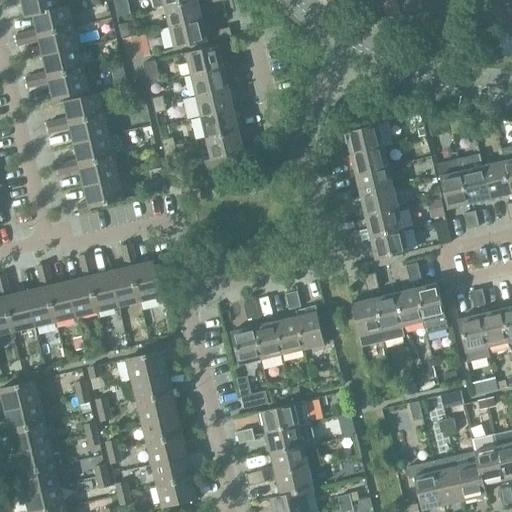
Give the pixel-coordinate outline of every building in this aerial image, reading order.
[(60,8),(60,7),(58,0),(21,0),(25,17),(33,15),(33,14),(60,8)] [(152,0),(154,8),(164,6),(189,0),(152,0)] [(189,0),(164,6),(169,27),(203,19),(198,0),(189,0)] [(38,35),(73,27),(68,5),(60,7),(60,8),(33,14),(33,15),(37,30),(27,33),(29,43),(39,40),(38,35)] [(467,11),(470,23),(485,20),(482,7),(467,11)] [(203,19),(169,27),(174,49),(208,41),(203,19)] [(129,23),(120,26),(123,38),(132,36),(129,23)] [(43,56),(78,48),(73,27),(38,35),(39,40),(43,56)] [(231,36),(229,28),(218,30),(220,38),(231,36)] [(18,46),(29,43),(27,33),(16,36),(18,46)] [(132,36),(123,38),(128,60),(145,56),(140,34),(132,36)] [(186,53),(191,75),(224,67),(219,45),(186,53)] [(39,85),(49,83),(48,77),(83,69),(78,48),(43,56),(47,73),(37,75),(39,85)] [(143,63),(148,84),(160,82),(155,60),(143,63)] [(191,75),(196,96),(229,88),(224,67),(191,75)] [(48,77),(49,83),(53,99),(89,91),(83,69),(48,77)] [(28,88),(39,85),(37,75),(26,78),(28,88)] [(196,96),(201,117),(234,109),(229,88),(196,96)] [(69,123),(104,115),(99,93),(64,101),(68,118),(58,121),(60,131),(71,128),(69,123)] [(151,98),(153,106),(165,103),(163,95),(151,98)] [(165,103),(153,106),(155,114),(167,111),(165,103)] [(201,117),(206,138),(239,130),(243,129),(240,117),(236,118),(234,109),(201,117)] [(74,144),(109,136),(104,115),(69,123),(71,128),(74,144)] [(60,131),(58,121),(47,123),(49,133),(60,131)] [(350,154),(384,146),(394,143),(389,122),(379,124),(345,132),(350,154)] [(430,135),(437,133),(434,122),(428,123),(430,135)] [(239,130),(206,138),(211,159),(204,160),(207,170),(230,165),(228,156),(244,152),(239,130)] [(70,173),(80,170),(79,165),(114,157),(109,136),(74,144),(78,160),(68,163),(70,173)] [(161,140),(163,148),(175,145),(173,137),(161,140)] [(175,145),(163,148),(165,155),(185,150),(184,143),(175,145)] [(350,154),(355,175),(389,167),(384,146),(350,154)] [(511,146),(501,149),(504,160),(511,194),(511,146)] [(341,148),(333,150),(336,161),(344,160),(341,148)] [(336,161),(333,150),(325,152),(328,163),(336,161)] [(480,154),(459,159),(470,204),(491,199),(483,165),(480,154)] [(79,165),(80,170),(84,186),(119,178),(114,157),(79,165)] [(470,204),(459,159),(437,164),(440,176),(448,209),(470,204)] [(504,160),(483,165),(491,199),(511,194),(504,160)] [(59,175),(70,173),(68,163),(57,165),(59,175)] [(355,175),(360,196),(394,188),(389,167),(355,175)] [(119,178),(84,186),(88,202),(77,204),(79,215),(90,212),(89,208),(125,200),(119,178)] [(360,196),(365,217),(399,209),(394,188),(360,196)] [(351,190),(343,192),(346,203),(353,202),(351,190)] [(346,203),(343,192),(335,194),(338,205),(346,203)] [(235,194),(211,193),(210,210),(234,212),(235,194)] [(239,194),(239,220),(268,220),(268,194),(239,194)] [(433,218),(445,215),(441,199),(429,202),(433,218)] [(365,217),(370,238),(404,230),(399,209),(365,217)] [(464,214),(465,221),(477,218),(475,211),(464,214)] [(477,218),(465,221),(467,229),(479,227),(477,218)] [(440,245),(451,242),(446,221),(435,223),(440,245)] [(404,230),(370,238),(375,260),(409,252),(404,230)] [(361,232),(353,234),(356,245),(363,244),(361,232)] [(356,245),(353,234),(345,236),(348,247),(356,245)] [(124,257),(134,255),(132,244),(122,246),(124,257)] [(79,256),(82,267),(92,265),(89,254),(79,256)] [(132,266),(140,301),(162,296),(154,261),(137,265),(134,255),(124,257),(127,268),(132,266)] [(406,266),(408,273),(419,271),(418,263),(406,266)] [(37,266),(40,277),(50,275),(47,264),(37,266)] [(90,276),(98,311),(119,306),(111,271),(95,275),(92,265),(82,267),(85,278),(90,276)] [(111,271),(119,306),(140,301),(132,266),(127,268),(111,271)] [(419,271),(408,273),(410,281),(421,278),(419,271)] [(364,276),(366,283),(377,280),(376,273),(364,276)] [(47,286),(56,321),(77,316),(69,281),(52,285),(50,275),(40,277),(42,288),(47,286)] [(69,281),(77,316),(98,311),(90,276),(85,278),(69,281)] [(377,280),(366,283),(368,291),(379,288),(377,280)] [(437,283),(415,288),(423,321),(426,333),(448,328),(437,283)] [(0,286),(0,296),(0,298),(5,296),(14,331),(35,326),(26,291),(10,295),(8,285),(0,286)] [(26,291),(35,326),(56,321),(47,286),(42,288),(26,291)] [(415,288),(394,293),(402,326),(423,321),(415,288)] [(470,291),(472,299),(484,296),(482,289),(470,291)] [(286,294),(287,301),(299,299),(297,291),(286,294)] [(402,326),(394,293),(373,298),(384,341),(405,336),(402,326)] [(5,296),(0,298),(0,297),(0,334),(14,331),(5,296)] [(484,296),(472,299),(474,307),(486,304),(484,296)] [(384,341),(373,298),(351,303),(362,346),(384,341)] [(299,299),(287,301),(289,309),(301,307),(299,299)] [(244,304),(245,311),(257,309),(255,301),(244,304)] [(511,306),(501,309),(509,342),(511,341),(511,306)] [(257,309),(245,311),(247,319),(259,316),(257,309)] [(501,309),(480,314),(488,347),(509,342),(501,309)] [(317,311),(295,316),(303,350),(325,345),(317,311)] [(488,347),(480,314),(458,319),(466,353),(488,347)] [(295,316),(274,321),(282,355),(303,350),(295,316)] [(274,321),(253,326),(261,360),(282,355),(274,321)] [(261,360),(253,326),(231,331),(239,365),(261,360)] [(127,359),(133,380),(168,372),(162,350),(127,359)] [(101,376),(99,365),(89,368),(91,379),(101,376)] [(133,380),(138,401),(173,393),(168,372),(133,380)] [(0,388),(5,410),(41,402),(35,380),(0,388)] [(75,383),(77,393),(87,391),(85,380),(75,383)] [(481,383),(473,384),(476,395),(483,394),(481,383)] [(299,387),(292,389),(293,396),(300,395),(299,387)] [(87,391),(77,393),(80,404),(90,402),(87,391)] [(250,395),(240,397),(243,409),(267,403),(264,391),(250,395)] [(138,401),(142,422),(177,414),(173,393),(138,401)] [(96,399),(99,410),(111,408),(108,397),(96,399)] [(493,399),(486,401),(487,408),(494,407),(493,399)] [(410,403),(413,419),(423,416),(419,401),(410,403)] [(486,401),(479,402),(480,410),(487,408),(486,401)] [(5,410),(10,431),(45,423),(41,402),(5,410)] [(266,433),(299,425),(294,403),(260,411),(266,433)] [(111,408),(99,410),(101,422),(113,419),(111,408)] [(142,422),(147,444),(182,435),(177,414),(142,422)] [(454,418),(445,420),(448,431),(457,429),(454,418)] [(448,431),(445,420),(438,421),(441,433),(448,431)] [(10,431),(15,452),(50,444),(45,423),(10,431)] [(84,426),(86,436),(97,433),(95,423),(84,426)] [(271,454),(304,446),(299,425),(266,433),(271,454)] [(252,428),(244,430),(247,442),(255,440),(252,428)] [(354,428),(342,431),(343,438),(356,435),(354,428)] [(247,442),(244,430),(237,432),(239,444),(247,442)] [(511,430),(494,434),(505,480),(511,478),(511,430)] [(97,433),(86,436),(89,447),(100,445),(97,433)] [(472,440),(474,451),(477,462),(478,461),(484,485),(485,484),(505,480),(494,434),(472,440)] [(147,444),(152,465),(187,456),(182,435),(147,444)] [(106,441),(109,453),(121,450),(118,439),(106,441)] [(15,452),(20,473),(55,465),(50,444),(15,452)] [(264,478),(276,475),(309,467),(336,461),(334,455),(320,459),(316,444),(304,446),(271,454),(273,466),(262,469),(262,470),(264,478)] [(121,450),(109,453),(111,464),(123,461),(121,450)] [(474,451),(455,456),(465,500),(487,495),(485,484),(484,485),(478,461),(477,462),(474,451)] [(152,465),(157,486),(192,477),(187,456),(152,465)] [(455,456),(434,461),(444,505),(465,500),(455,456)] [(444,505),(434,461),(407,467),(409,478),(414,477),(422,510),(444,505)] [(93,467),(96,478),(107,475),(104,464),(93,467)] [(20,473),(25,494),(60,486),(55,465),(20,473)] [(276,475),(280,495),(281,496),(304,491),(304,492),(314,489),(309,467),(276,475)] [(265,482),(264,478),(262,470),(254,472),(257,484),(265,482)] [(249,486),(257,484),(254,472),(246,474),(249,486)] [(107,475),(96,478),(99,490),(110,487),(107,475)] [(192,477),(157,486),(163,507),(198,499),(192,477)] [(116,484),(119,495),(130,492),(127,481),(116,484)] [(25,494),(29,511),(45,511),(65,507),(60,486),(25,494)] [(498,489),(500,497),(511,494),(510,487),(498,489)] [(270,498),(273,511),(308,511),(309,511),(304,492),(304,491),(281,496),(280,495),(270,498)] [(130,492),(119,495),(121,506),(133,503),(130,492)] [(338,497),(340,505),(351,502),(349,494),(338,497)] [(511,494),(500,497),(502,505),(511,502),(511,494)] [(351,502),(340,505),(341,511),(343,511),(353,510),(351,502)]
